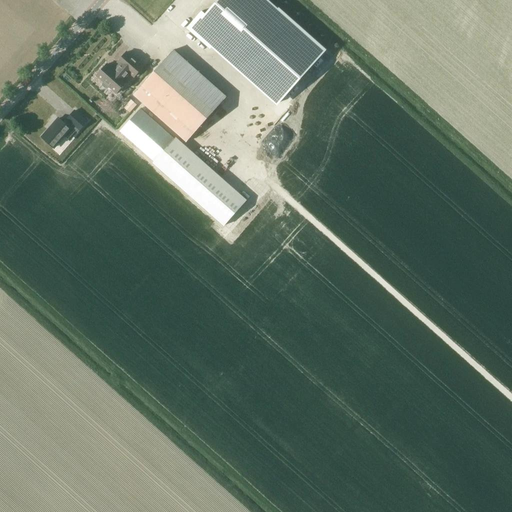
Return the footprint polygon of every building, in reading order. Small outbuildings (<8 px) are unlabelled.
[(325,52),(267,0),(218,0),(206,14),(202,11),(187,28),(210,49),(218,40),(284,98),(325,52)] [(226,97),(173,50),(133,95),(186,142),(226,97)] [(102,84),(102,86),(105,89),(107,89),(109,87),(116,93),(126,82),(123,80),(129,73),(134,77),(142,67),(126,52),(117,62),(120,64),(114,71),(106,64),(96,76),(103,82),(102,84)] [(131,88),(135,92),(152,73),(148,69),(131,88)] [(132,98),(124,106),(129,111),(137,103),(132,98)] [(223,226),(246,201),(176,138),(174,140),(140,109),(120,131),(154,162),(153,163),(223,226)] [(78,130),(86,121),(75,111),(66,120),(69,122),(66,126),(58,119),(42,137),(54,148),(73,126),(78,130)]
